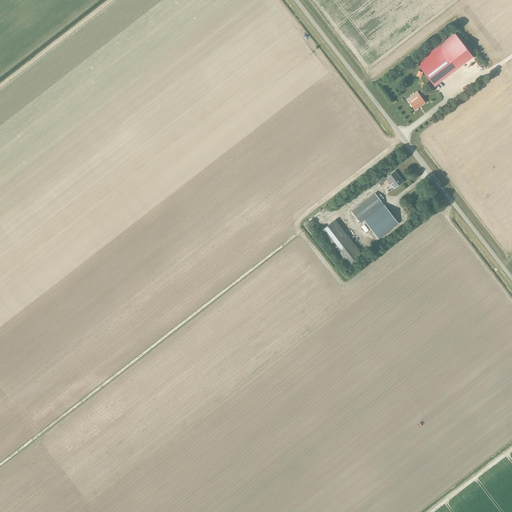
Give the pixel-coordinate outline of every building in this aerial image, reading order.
[(416,62),(434,86),(472,57),(454,33),(416,62)] [(424,104),(416,93),(407,100),(415,111),(424,104)] [(394,189),(396,187),(403,181),(395,171),(386,179),(394,189)] [(351,212),(360,223),(363,221),(383,205),(374,194),(351,212)] [(383,205),(363,221),(378,239),(398,224),(383,205)] [(347,268),(362,255),(335,220),(319,232),(347,268)]
